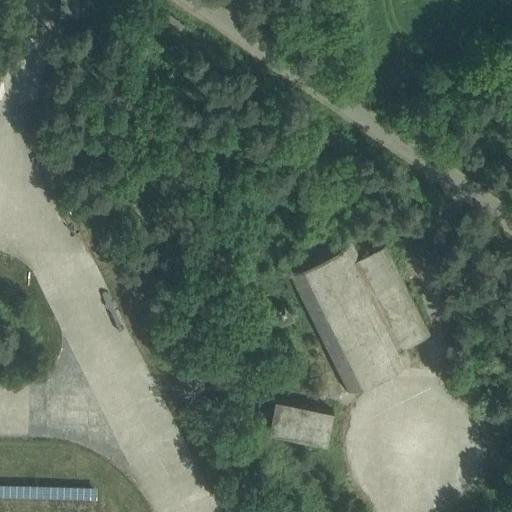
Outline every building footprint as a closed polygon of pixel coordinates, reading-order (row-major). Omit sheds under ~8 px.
[(79,0),(61,0),(60,14),(78,16),(79,0)] [(183,23),(165,11),(159,18),(177,31),(183,23)] [(362,253),(354,236),(333,246),(326,232),(299,246),(306,260),(285,270),(345,390),(414,356),(407,342),(430,331),(385,241),(362,253)] [(284,304),(280,306),(282,308),(273,313),(279,325),(293,318),(287,306),(286,306),(284,304)] [(334,409),(275,397),(268,431),(327,443),(334,409)]
